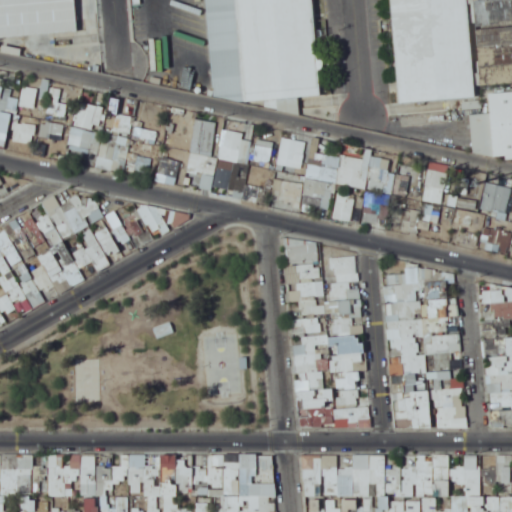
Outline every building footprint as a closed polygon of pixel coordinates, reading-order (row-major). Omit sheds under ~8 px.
[(75,0),(46,0),(21,1),(20,0),(0,0),(0,35),(76,33),(75,0)] [(511,90),(489,92),(490,114),(471,114),(473,159),(511,157),(511,90)] [(126,172),(131,140),(103,135),(103,133),(100,132),(104,107),(79,103),(69,162),(126,172)] [(0,131),(9,132),(11,116),(0,114),(0,131)] [(36,122),(14,122),(14,142),(36,142),(36,122)] [(63,141),(65,124),(43,122),(41,138),(63,141)]
